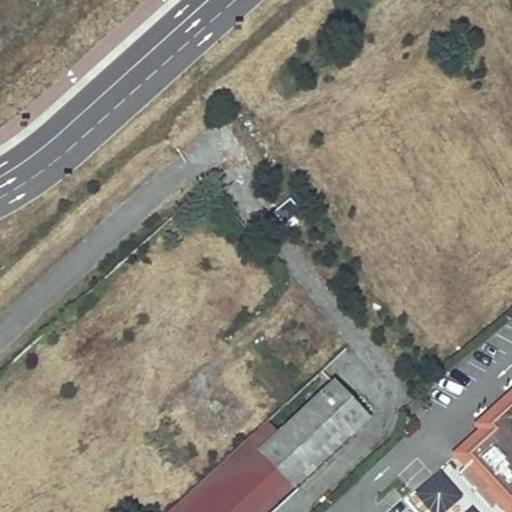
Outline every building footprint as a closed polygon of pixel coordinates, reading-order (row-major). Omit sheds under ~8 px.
[(274,213),(285,226),(300,214),(290,201),(274,213)] [(366,421),(333,385),(279,434),(259,452),(295,487),(366,421)] [(456,452),(461,457),(486,435),(488,433),(482,427),(511,401),(511,385),(471,422),(479,431),(456,452)] [(459,470),(455,474),(468,489),(485,509),(492,503),(504,493),(508,498),(511,498),(511,497),(511,401),(482,427),(488,433),(486,435),(461,457),(466,464),(459,470)] [(257,430),(167,511),(267,511),(295,487),(259,452),(279,434),(267,421),(257,430)] [(449,458),(459,470),(466,464),(461,457),(456,452),(449,458)] [(504,493),(492,503),(499,511),(507,511),(511,508),(511,497),(511,498),(508,498),(504,493)] [(481,511),(471,500),(456,511),(481,511)]
